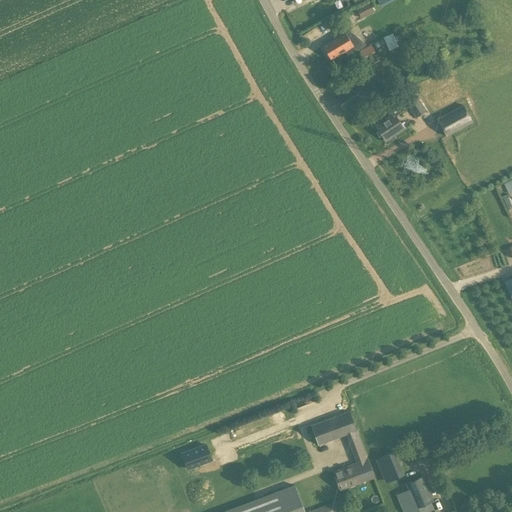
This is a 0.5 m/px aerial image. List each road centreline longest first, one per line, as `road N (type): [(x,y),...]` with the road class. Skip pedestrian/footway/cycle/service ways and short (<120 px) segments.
road 1 (unclassified): [(511,389),(320,101),(263,0)]
road 2 (unknown): [(471,324),(343,376),(299,417)]
